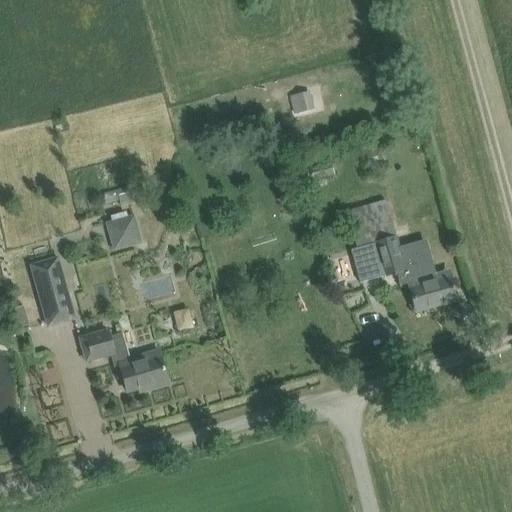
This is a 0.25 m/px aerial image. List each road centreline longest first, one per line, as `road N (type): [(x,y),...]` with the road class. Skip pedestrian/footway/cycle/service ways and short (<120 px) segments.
road 1 (unclassified): [(0,497),(511,347)]
road 2 (track): [(511,182),(457,0)]
